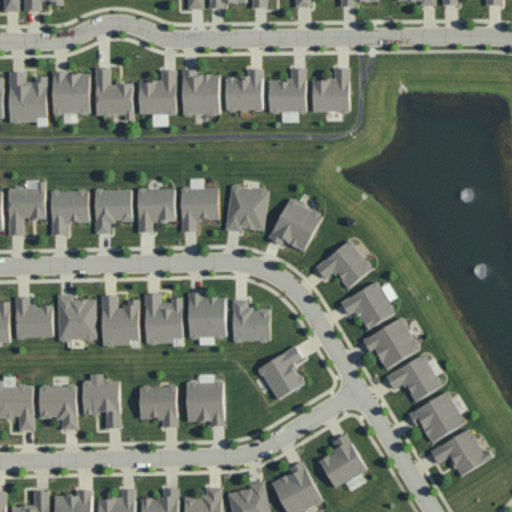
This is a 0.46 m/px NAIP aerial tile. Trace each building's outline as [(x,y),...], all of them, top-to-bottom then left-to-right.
[(6,0),(6,10),(21,10),(21,0),(6,0)] [(65,3),(65,0),(26,0),(27,10),(44,9),(44,3),(65,3)] [(190,0),(190,8),(205,8),(205,0),(190,0)] [(98,67),(98,115),(128,114),(128,120),(136,120),(135,82),(113,82),(113,66),(98,67)] [(308,67),(293,67),(293,79),(271,80),(272,112),(309,111),(308,67)] [(352,67),(336,67),(337,79),(315,79),(315,111),(352,111),(352,67)] [(265,109),(265,68),(246,68),(246,77),(229,77),(229,109),(265,109)] [(142,114),(179,113),(178,69),(164,69),(164,81),(142,81),(142,114)] [(221,73),(201,73),(201,69),(184,69),(186,115),(223,114),(221,73)] [(11,71),(12,122),(40,122),(40,116),(49,116),(49,76),(37,76),(37,81),(28,81),(28,71),(11,71)] [(92,114),(92,72),(55,72),(55,113),(92,114)] [(11,187),(11,234),(26,234),(26,218),(48,218),(48,180),(28,180),(28,187),(11,187)] [(228,229),(241,231),(242,227),(266,230),(272,189),(234,184),(228,229)] [(221,219),(221,187),(183,188),(184,231),(199,231),(199,220),(221,219)] [(135,221),(134,188),(97,189),(98,233),(113,232),(113,221),(135,221)] [(178,188),(140,188),(141,231),(156,231),(156,221),(178,221),(178,188)] [(69,233),(69,223),(92,222),(90,189),(53,190),(54,233),(69,233)] [(325,214),(291,197),(272,237),(286,244),(287,241),(307,251),(325,214)] [(327,278),(337,271),(349,287),(375,269),(354,239),(318,265),(327,278)] [(344,299),(351,314),(360,310),(369,328),(397,314),(381,281),(344,299)] [(185,297),(173,297),(173,302),(164,303),(163,292),(147,293),(148,343),(177,343),(177,338),(186,337),(185,297)] [(191,292),(192,337),(229,336),(228,296),(205,296),(205,292),(191,292)] [(98,299),(75,299),(75,294),(60,295),(61,340),(99,339),(98,299)] [(142,340),(142,299),(129,299),(130,306),(120,306),(120,294),(104,295),(104,345),(134,345),(134,340),(142,340)] [(55,337),(55,305),(33,305),(32,296),(18,296),(18,337),(55,337)] [(273,308),(250,307),(250,298),(235,298),(235,340),(272,341),(273,308)] [(12,301),(0,300),(0,346),(3,347),(3,342),(12,342),(12,301)] [(388,368),(423,349),(406,316),(365,338),(371,349),(377,346),(388,368)] [(307,384),(297,362),(306,358),(300,346),(262,365),(278,398),(307,384)] [(123,427),(122,379),(106,380),(106,373),(92,373),(92,380),(85,380),(86,414),(108,413),(108,427),(123,427)] [(226,424),(226,381),(189,381),(189,421),(213,421),(213,425),(226,424)] [(42,418),(64,417),(65,429),(80,429),(79,385),(41,386),(42,418)] [(142,419),(164,419),(164,427),(179,426),(178,385),(141,386),(142,419)] [(417,425),(423,422),(432,441),(467,425),(452,392),(411,411),(417,425)] [(441,463),(451,458),(461,476),(492,460),(474,428),(433,450),(441,463)] [(335,441),(340,449),(321,460),(338,487),(370,468),(348,433),(335,441)] [(290,467),(293,473),(276,481),(289,511),(302,511),(325,502),(307,460),(290,467)] [(230,492),(233,511),(272,511),(267,479),(251,482),(252,488),(230,492)] [(224,511),(224,486),(208,486),(209,496),(187,496),(187,511),(224,511)] [(180,511),(180,488),(165,488),(166,497),(143,498),(143,511),(180,511)]
